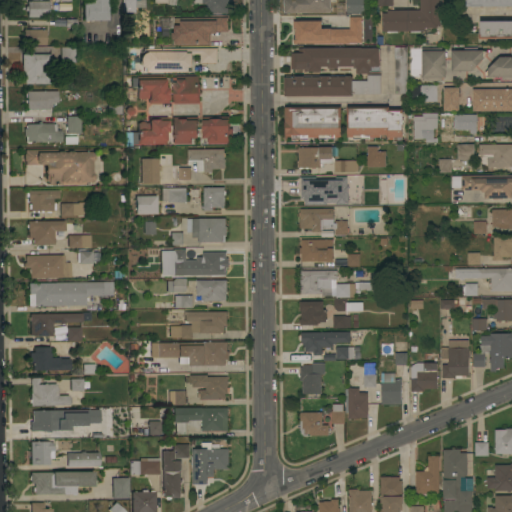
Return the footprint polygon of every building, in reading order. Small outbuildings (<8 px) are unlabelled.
[(47,0),(47,16),(26,16),(26,0),(47,0)] [(105,0),(106,19),(81,20),(81,2),(82,2),(82,1),(88,1),(88,0),(105,0)] [(143,0),(143,7),(133,7),(133,11),(121,11),(121,0),(143,0)] [(191,0),(229,0),(230,3),(227,3),(227,12),(206,13),(205,3),(191,3),(191,0)] [(330,0),(330,11),(283,12),(283,0),(330,0)] [(367,0),(367,11),(346,11),(345,0),(367,0)] [(439,0),(440,25),(436,25),(436,27),(424,27),(424,30),(419,30),(419,32),(410,32),(410,30),(396,30),(396,32),(387,32),(387,31),(381,31),(381,13),(386,13),(386,9),(419,9),(419,0),(439,0)] [(362,32),(358,32),(358,29),(349,29),(349,15),(362,15),(362,32)] [(173,44),(173,38),(171,38),(171,32),(173,32),(173,24),(173,18),(179,18),(179,17),(227,17),(227,31),(215,32),(216,33),(209,33),(209,31),(208,31),(208,44),(173,44)] [(511,38),(478,38),(478,33),(479,33),(479,20),(511,20),(511,38)] [(336,25),(336,32),(341,32),(341,39),(336,39),(336,40),(304,40),(304,31),(308,31),(308,25),(336,25)] [(22,45),(22,29),(44,29),(44,44),(22,45)] [(120,29),(120,45),(107,45),(107,29),(120,29)] [(73,46),(73,61),(59,61),(59,46),(73,46)] [(394,46),(406,46),(407,93),(394,93),(394,46)] [(360,47),(379,47),(379,71),(370,71),(370,73),(355,73),(355,67),(320,68),(320,71),(303,71),(303,68),(290,68),(290,52),(302,52),(302,47),(360,47)] [(449,50),(463,47),(463,49),(482,49),(482,58),(470,70),(451,70),(451,69),(449,50)] [(144,71),(144,68),(140,66),(138,63),(137,61),(138,58),(139,54),(142,52),(144,52),(144,48),(216,48),(216,62),(200,62),(200,53),(191,54),(191,66),(187,66),(187,71),(144,71)] [(444,50),(444,77),(441,77),(441,80),(421,80),(421,50),(444,50)] [(23,83),(23,74),(21,74),(20,53),(27,53),(31,52),(31,53),(48,53),(48,64),(39,64),(39,71),(48,71),(48,83),(23,83)] [(511,56),(511,58),(511,79),(501,79),(501,76),(484,76),(484,72),(499,56),(511,56)] [(284,95),(283,76),(285,76),(285,75),(351,75),(351,80),(366,80),(366,74),(380,74),(380,93),(351,93),(351,95),(284,95)] [(198,102),(171,102),(171,81),(176,81),(176,76),(198,75),(198,102)] [(129,76),(163,76),(163,87),(166,87),(166,102),(147,102),(147,97),(143,97),(142,98),(139,98),(137,97),(135,98),(135,87),(130,87),(129,76)] [(436,84),(436,100),(408,101),(408,85),(436,84)] [(442,111),(442,87),(457,87),(458,111),(442,111)] [(511,110),(471,110),(471,89),(511,88),(511,110)] [(56,90),(56,102),(50,102),(50,106),(48,106),(48,109),(25,109),(24,90),(56,90)] [(120,113),(106,113),(106,101),(120,100),(120,113)] [(388,105),(388,108),(401,108),(401,136),(401,140),(393,140),(393,139),(387,139),(387,138),(379,138),(379,136),(368,136),(368,138),(352,138),(352,136),(346,136),(346,106),(388,105)] [(340,106),(340,136),(334,136),(334,138),(317,138),(317,136),(307,136),(307,138),(291,138),(291,136),(286,136),(286,139),(284,139),(284,106),(340,106)] [(413,120),(412,120),(412,115),(421,115),(421,112),(437,112),(437,128),(433,128),(433,137),(437,137),(437,142),(425,142),(425,138),(422,138),(413,138),(413,120)] [(475,114),(475,133),(469,133),(469,129),(457,129),(457,128),(453,128),(453,114),(475,114)] [(79,133),(65,133),(65,115),(79,115),(79,133)] [(166,116),(166,131),(163,131),(164,143),(135,144),(135,143),(130,143),(130,145),(124,145),(123,132),(136,131),(136,122),(137,122),(138,121),(142,121),(143,122),(147,122),(147,117),(166,116)] [(197,116),(197,137),(191,137),(191,143),(171,143),(171,116),(197,116)] [(228,116),(228,127),(232,127),(232,135),(229,135),(229,143),(207,143),(207,137),(202,137),(202,116),(228,116)] [(25,141),(25,135),(22,135),(22,128),(25,128),(25,123),(51,123),(54,123),(55,130),(60,130),(60,141),(25,141)] [(473,143),(473,158),(457,159),(456,143),(473,143)] [(511,166),(486,166),(479,161),(479,154),(478,154),(478,143),(511,143),(511,166)] [(385,166),(367,166),(367,163),(363,163),(363,155),(367,155),(367,145),(376,145),(376,151),(385,151),(385,166)] [(297,146),(331,146),(331,162),(321,162),(321,165),(319,166),(320,166),(297,166),(297,146)] [(88,148),(88,151),(91,154),(91,158),(89,161),(89,171),(92,174),(91,178),(89,181),(83,181),(83,184),(44,184),(44,173),(43,173),(43,164),(23,164),(23,161),(22,159),(22,154),(23,152),(23,149),(88,148)] [(178,179),(178,167),(189,167),(189,161),(188,161),(188,159),(187,159),(187,148),(224,148),(224,167),(220,167),(220,168),(212,168),(212,172),(203,172),(203,171),(190,171),(190,179),(178,179)] [(139,158),(157,157),(158,183),(140,183),(139,158)] [(450,158),(451,172),(438,172),(438,158),(450,158)] [(357,159),(357,171),(333,171),(333,160),(357,159)] [(511,174),(511,191),(511,197),(501,197),(501,198),(492,198),(492,197),(484,197),(484,192),(482,192),(480,190),(480,196),(462,196),(462,189),(460,189),(460,187),(451,186),(451,175),(460,175),(460,174),(511,174)] [(325,183),(325,202),(298,203),(297,182),(300,182),(300,176),(313,176),(313,182),(316,182),(316,183),(325,183)] [(203,187),(223,186),(224,196),(224,206),(220,206),(212,206),(212,210),(204,210),(202,207),(202,205),(203,205),(203,187)] [(166,202),(166,200),(160,200),(160,187),(185,187),(186,201),(166,202)] [(57,189),(57,197),(51,198),(51,202),(53,202),(53,209),(51,209),(51,211),(42,211),(42,210),(29,210),(29,208),(27,208),(27,203),(29,203),(29,202),(27,202),(27,198),(26,198),(26,196),(24,196),(24,192),(26,192),(26,189),(57,189)] [(155,195),(155,213),(134,213),(134,195),(155,195)] [(76,202),(76,201),(84,201),(84,215),(58,215),(58,203),(76,202)] [(333,207),(333,222),(334,222),(334,220),(346,220),(346,227),(348,227),(348,231),(347,231),(347,234),(334,234),(334,232),(333,232),(333,228),(321,228),(321,229),(320,229),(320,231),(311,231),(311,228),(303,228),(303,227),(299,227),(299,218),(299,208),(333,207)] [(511,208),(511,227),(499,228),(493,223),(493,225),(491,225),(491,208),(511,208)] [(224,218),(224,225),(225,225),(225,234),(222,234),(222,241),(196,241),(196,237),(191,237),(191,230),(186,230),(186,218),(191,218),(224,218)] [(63,220),(63,230),(52,230),(52,244),(31,244),(31,237),(27,237),(27,230),(26,230),(26,220),(63,220)] [(154,233),(142,233),(142,221),(153,220),(154,233)] [(485,233),(473,233),(473,220),(485,220),(485,233)] [(182,231),(182,244),(169,244),(169,232),(182,231)] [(80,234),(80,236),(86,236),(86,246),(80,246),(80,247),(66,247),(66,234),(80,234)] [(511,236),(511,255),(510,255),(510,256),(501,256),(502,259),(493,259),(493,258),(491,258),(491,255),(493,255),(493,236),(511,236)] [(300,253),(298,253),(298,239),(332,238),(332,260),(317,261),(317,260),(301,260),(300,253)] [(171,275),(171,274),(164,274),(164,260),(166,260),(166,252),(171,249),(185,249),(185,259),(196,259),(196,256),(202,256),(202,251),(225,251),(225,274),(171,275)] [(90,250),(91,262),(77,263),(77,250),(90,250)] [(479,252),(479,264),(466,264),(466,252),(479,252)] [(359,253),(359,266),(346,266),(346,253),(359,253)] [(68,262),(69,276),(28,277),(28,267),(22,267),(22,262),(24,262),(24,255),(62,254),(62,262),(68,262)] [(511,267),(511,283),(511,289),(511,290),(490,291),(490,277),(454,277),(454,268),(511,267)] [(336,270),(336,278),(335,278),(335,283),(354,283),(354,281),(367,281),(367,290),(354,290),(354,296),(335,297),(335,287),(332,287),(332,294),(321,295),(321,293),(299,293),(299,270),(336,270)] [(170,292),(170,291),(165,291),(165,280),(170,280),(174,278),(186,277),(186,285),(185,288),(182,292),(170,292)] [(226,279),(226,290),(225,290),(225,299),(221,299),(221,300),(202,300),(202,299),(200,299),(200,294),(195,294),(195,279),(226,279)] [(107,281),(107,295),(84,295),(84,305),(33,305),(33,294),(27,294),(27,282),(107,281)] [(476,282),(477,295),(464,295),(464,282),(476,282)] [(191,307),(173,307),(173,294),(191,294),(191,307)] [(333,298),(346,298),(346,302),(362,301),(362,310),(337,310),(333,306),(333,298)] [(495,298),(495,299),(511,299),(511,320),(496,320),(496,318),(493,318),(493,308),(481,308),(481,298),(495,298)] [(108,309),(108,304),(106,304),(105,299),(125,299),(125,308),(108,309)] [(453,299),(453,308),(447,308),(444,309),(444,308),(440,308),(440,299),(453,299)] [(322,300),(322,308),(325,308),(325,321),(319,321),(319,323),(317,323),(317,324),(300,324),(299,322),(298,319),(300,317),(300,310),(298,310),(298,301),(322,300)] [(409,309),(409,300),(421,300),(421,309),(409,309)] [(226,310),(226,324),(223,324),(223,332),(199,332),(199,331),(191,331),(191,338),(179,338),(179,336),(168,336),(168,325),(179,325),(179,324),(191,324),(191,321),(183,321),(183,311),(226,310)] [(80,312),(80,321),(64,321),(64,322),(51,322),(51,335),(31,335),(28,335),(28,313),(80,312)] [(344,315),(349,315),(349,327),(345,327),(332,327),(332,315),(344,315)] [(485,329),(472,329),(471,317),(485,317),(485,329)] [(79,326),(79,340),(66,340),(66,326),(79,326)] [(349,331),(349,342),(335,342),(336,343),(332,343),(332,346),(321,346),(321,350),(323,350),(323,354),(321,354),(321,355),(313,355),(313,351),(304,351),(304,350),(303,350),(303,346),(304,346),(304,345),(302,345),(302,342),(300,342),(300,332),(349,331)] [(489,334),(489,333),(511,332),(511,342),(511,356),(503,357),(503,367),(495,367),(495,370),(490,371),(489,361),(488,362),(488,358),(489,358),(489,353),(488,354),(488,350),(489,350),(489,344),(480,344),(480,335),(489,334)] [(467,339),(467,348),(468,348),(468,357),(468,375),(461,375),(460,377),(441,377),(441,363),(448,363),(448,359),(439,359),(439,348),(440,348),(440,347),(447,347),(447,339),(467,339)] [(149,357),(149,342),(156,342),(226,341),(226,351),(228,351),(228,358),(224,358),(225,364),(189,365),(189,363),(177,363),(177,357),(149,357)] [(31,369),(31,362),(28,362),(28,352),(32,352),(32,346),(48,346),(48,352),(49,352),(49,356),(58,356),(58,358),(68,358),(68,369),(31,369)] [(353,346),(353,358),(335,358),(335,346),(353,346)] [(436,387),(423,388),(423,390),(410,390),(410,367),(412,364),(416,362),(423,362),(423,359),(417,359),(417,352),(423,352),(423,350),(435,350),(436,387)] [(406,364),(394,364),(394,351),(406,351),(406,364)] [(472,353),(483,353),(484,366),(473,366),(472,353)] [(320,392),(301,393),(301,380),(299,380),(299,366),(302,366),(302,364),(311,364),(311,362),(323,362),(323,373),(320,373),(320,392)] [(93,363),(94,373),(81,373),(81,363),(93,363)] [(363,363),(375,363),(375,386),(362,386),(363,363)] [(380,372),(394,372),(394,378),(400,378),(400,403),(380,403),(380,372)] [(226,376),(226,387),(229,387),(229,392),(227,392),(227,393),(224,393),(224,398),(199,399),(199,392),(196,392),(196,389),(199,389),(205,389),(205,386),(191,386),(191,383),(188,383),(188,374),(206,374),(206,376),(226,376)] [(29,405),(29,393),(30,393),(30,377),(37,377),(37,383),(42,383),(42,382),(45,382),(45,383),(55,383),(55,387),(56,387),(56,395),(67,395),(67,396),(69,396),(69,402),(67,403),(67,404),(29,405)] [(81,378),(81,390),(69,390),(68,378),(81,378)] [(347,387),(358,387),(358,394),(367,394),(367,413),(366,413),(366,417),(358,417),(358,418),(347,418),(347,387)] [(185,404),(167,404),(167,390),(185,390),(185,404)] [(331,410),(332,410),(332,403),(342,403),(342,410),(344,410),(344,423),(331,423),(331,410)] [(226,406),(227,430),(201,430),(201,419),(187,419),(187,422),(185,422),(185,433),(174,434),(174,422),(172,422),(172,407),(226,406)] [(97,409),(97,422),(84,422),(85,425),(68,426),(68,430),(28,430),(28,421),(31,421),(31,410),(97,409)] [(321,411),(321,424),(327,424),(327,434),(307,434),(307,436),(304,436),(302,435),(301,433),(301,430),(299,429),(299,411),(321,411)] [(158,420),(159,434),(147,434),(146,420),(158,420)] [(494,429),(505,429),(505,428),(511,428),(511,453),(494,453),(494,429)] [(29,441),(47,440),(47,442),(52,442),(52,449),(48,449),(48,450),(52,450),(52,457),(47,458),(48,463),(29,464),(29,441)] [(474,441),(487,441),(487,455),(474,455),(474,441)] [(191,449),(201,449),(201,442),(210,442),(210,449),(227,448),(227,468),(213,468),(213,476),(207,476),(207,483),(192,484),(191,449)] [(188,457),(174,457),(174,450),(172,450),(171,450),(171,444),(174,444),(174,443),(188,443),(188,457)] [(466,475),(464,475),(464,477),(471,477),(471,490),(471,511),(458,511),(458,510),(452,510),(452,511),(442,511),(442,449),(451,449),(451,448),(459,448),(459,452),(465,452),(466,475)] [(161,496),(161,471),(160,471),(160,450),(171,450),(172,450),(172,460),(180,460),(180,470),(179,470),(179,479),(181,479),(181,481),(179,481),(179,493),(179,497),(171,497),(171,496),(170,496),(171,497),(169,499),(165,499),(163,497),(164,496),(161,496)] [(65,465),(65,452),(79,452),(79,451),(83,451),(83,452),(97,452),(97,465),(65,465)] [(415,470),(423,470),(423,469),(427,465),(427,455),(438,455),(438,493),(427,493),(427,496),(421,496),(421,493),(415,493),(415,470)] [(157,457),(157,473),(128,474),(128,460),(138,460),(138,457),(157,457)] [(494,464),(510,464),(510,463),(511,463),(511,489),(510,490),(510,491),(506,491),(506,490),(494,490),(494,487),(486,487),(486,476),(494,476),(494,464)] [(34,494),(34,492),(33,492),(32,482),(29,482),(28,472),(91,471),(92,485),(74,486),(74,493),(34,494)] [(379,511),(379,494),(380,494),(379,476),(390,475),(390,476),(398,476),(398,480),(401,480),(401,507),(400,507),(400,510),(398,510),(398,511),(379,511)] [(127,497),(111,498),(110,477),(127,477),(127,497)] [(370,511),(348,511),(348,488),(358,488),(358,489),(370,489),(370,493),(370,511)] [(154,511),(130,511),(130,491),(154,491),(154,511)] [(494,495),(510,495),(510,493),(511,493),(511,511),(486,511),(486,506),(491,506),(491,507),(494,507),(494,495)] [(318,511),(318,501),(323,501),(323,500),(330,500),(330,498),(337,498),(337,510),(339,510),(339,511),(318,511)] [(29,511),(29,502),(42,501),(42,508),(50,508),(50,511),(29,511)] [(108,511),(117,503),(126,511),(108,511)]
